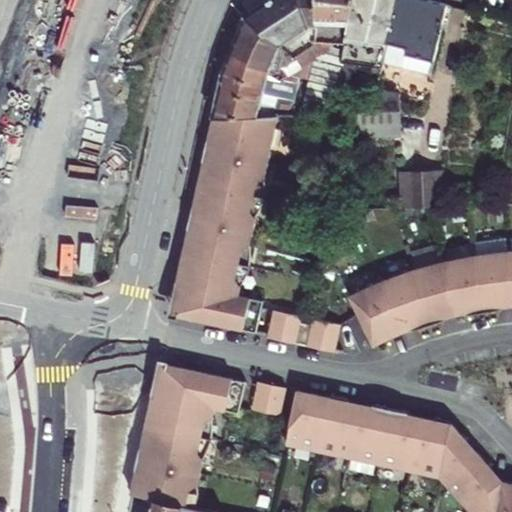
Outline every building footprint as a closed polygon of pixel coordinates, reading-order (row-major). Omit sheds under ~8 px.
[(314,15),(315,0),(269,0),(246,15),(281,43),(290,50),(294,53),(315,42),(316,25),(317,25),(317,15),(314,15)] [(354,0),(315,0),(314,15),(317,15),(317,25),(316,25),(315,42),(334,42),(345,43),(354,0)] [(379,67),(381,63),(396,0),(354,0),(345,43),(341,61),(379,67)] [(429,75),(447,5),(427,0),(396,0),(381,63),(429,75)] [(239,34),(275,59),(281,43),(246,15),(239,34)] [(270,73),(275,59),(239,34),(231,52),(270,73)] [(334,47),(334,42),(315,42),(294,53),(290,50),(287,54),(290,57),(283,64),(291,70),(312,58),(314,58),(334,47)] [(314,58),(302,113),(330,112),(337,80),(374,86),(379,67),(341,61),(345,43),(334,42),(334,47),(314,58)] [(266,87),(270,73),(231,52),(224,70),(266,87)] [(277,77),(282,78),(284,74),(291,70),(283,64),(275,59),(270,73),(277,77)] [(266,87),(224,70),(219,90),(263,101),(270,103),(276,105),(278,95),(279,92),(266,87)] [(347,112),(349,143),(400,141),(398,93),(374,87),(368,111),(347,112)] [(259,115),(263,101),(219,90),(214,116),(259,115)] [(274,114),(279,114),(289,113),(293,98),(278,95),(276,105),(270,103),(269,109),(275,110),(274,114)] [(269,109),(270,103),(263,101),(259,115),(274,114),(275,110),(269,109)] [(251,210),(254,195),(257,180),(265,176),(268,162),(279,114),(274,114),(259,115),(214,116),(178,283),(184,284),(177,314),(257,331),(264,300),(239,294),(241,286),(236,278),(239,263),(243,249),(251,244),(256,216),(251,210)] [(433,173),(413,174),(414,208),(444,208),(444,190),(434,190),(433,173)] [(413,174),(401,174),(402,209),(414,208),(413,174)] [(251,210),(256,216),(261,207),(264,197),(265,186),(265,176),(257,180),(254,195),(251,210)] [(511,176),(499,177),(500,206),(503,206),(511,205),(511,176)] [(412,271),(350,296),(375,345),(391,338),(388,331),(410,323),(412,329),(448,318),(446,311),(470,305),(471,313),(503,308),(502,301),(511,299),(511,251),(509,251),(508,239),(474,244),(477,256),(412,271)] [(236,278),(241,286),(246,276),(249,265),(250,255),(251,244),(243,249),(239,263),(236,278)] [(178,283),(171,313),(177,314),(184,284),(178,283)] [(503,308),(511,306),(511,299),(502,301),(503,308)] [(470,305),(446,311),(448,318),(471,313),(470,305)] [(335,351),(341,324),(314,318),(310,335),(298,333),(302,316),(275,310),(269,337),(335,351)] [(410,323),(388,331),(391,338),(412,329),(410,323)] [(160,362),(154,393),(160,395),(167,364),(160,362)] [(246,381),(167,364),(160,395),(154,393),(132,494),(155,499),(187,506),(190,492),(198,487),(201,473),(204,460),(199,453),(202,438),(205,423),(213,419),(215,408),(239,414),(241,405),(246,381)] [(287,386),(273,384),(259,380),(253,408),(267,411),(281,414),(287,386)] [(298,389),(297,396),(309,398),(311,392),(298,389)] [(511,511),(511,482),(503,480),(491,478),(494,469),(478,451),(466,449),(468,440),(452,422),(432,417),(431,424),(408,420),(410,413),(372,404),(371,411),(348,407),(350,400),(311,392),(309,398),(297,396),(287,443),(440,475),(472,511),(511,511)] [(348,407),(371,411),(372,404),(350,400),(348,407)] [(432,417),(410,413),(408,420),(431,424),(432,417)] [(199,453),(204,460),(207,455),(209,450),(211,445),(212,440),(213,440),(213,435),(214,430),(213,424),(213,419),(205,423),(202,438),(199,453)] [(478,451),(468,440),(466,449),(478,451)] [(491,478),(503,480),(494,469),(491,478)] [(187,506),(198,508),(198,498),(198,487),(190,492),(187,506)] [(155,499),(152,511),(216,511),(198,508),(187,506),(155,499)]
